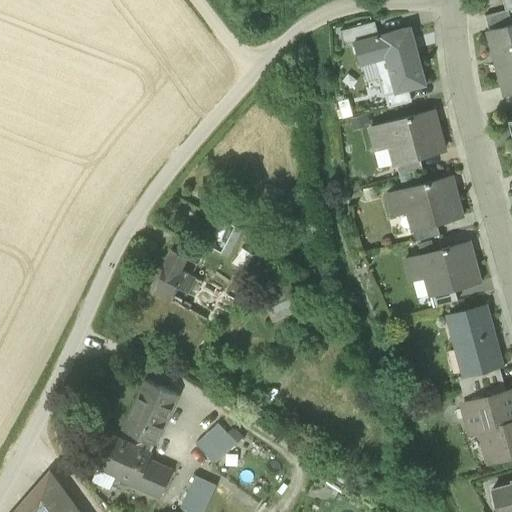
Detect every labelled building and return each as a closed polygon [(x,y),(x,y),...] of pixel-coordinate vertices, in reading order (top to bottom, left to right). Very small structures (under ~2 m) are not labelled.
[(511,0),(503,0),(506,10),(511,8),(511,0)] [(485,16),(488,27),(511,21),(508,9),(485,16)] [(343,44),(354,41),(378,35),(374,21),(340,31),(343,44)] [(511,24),(488,31),(505,95),(511,92),(511,24)] [(374,61),(383,96),(427,84),(411,27),(378,35),(354,41),(361,64),(374,61)] [(386,96),(389,107),(412,101),(409,89),(386,96)] [(435,109),(429,111),(433,123),(438,122),(435,109)] [(404,160),(404,161),(421,157),(445,150),(438,122),(433,123),(429,111),(371,127),(376,149),(399,143),(404,160)] [(397,162),(400,175),(424,168),(421,157),(404,161),(404,160),(397,162)] [(421,225),(421,227),(438,222),(462,216),(455,187),(450,188),(447,177),(389,193),(395,214),(416,208),(421,225)] [(207,246),(221,254),(236,227),(222,219),(207,246)] [(414,227),(418,240),(441,234),(438,222),(421,227),(421,225),(414,227)] [(438,292),(439,293),(455,289),(479,282),(472,253),(467,254),(464,243),(407,258),(412,280),(433,274),(438,292)] [(171,250),(162,270),(160,275),(153,291),(215,324),(219,314),(230,320),(239,302),(191,276),(198,264),(171,250)] [(302,308),(289,279),(260,292),(273,321),(302,308)] [(431,293),(434,306),(458,300),(455,289),(439,293),(438,292),(431,293)] [(447,315),(463,375),(499,365),(501,365),(485,305),(447,315)] [(506,392),(503,379),(499,365),(463,375),(458,376),(462,390),(465,402),(495,394),(496,395),(506,392)] [(124,431),(144,440),(154,444),(177,394),(147,380),(124,431)] [(478,420),(489,461),(511,455),(511,390),(506,392),(496,395),(495,394),(465,402),(464,402),(469,422),(478,420)] [(195,447),(214,466),(237,444),(218,424),(195,447)] [(147,460),(151,451),(136,444),(134,448),(111,438),(98,466),(113,473),(115,480),(122,477),(160,494),(170,471),(147,460)] [(143,441),(136,444),(151,451),(154,444),(144,440),(143,441)] [(115,480),(113,473),(98,466),(92,481),(111,489),(115,480)] [(79,511),(50,472),(20,506),(24,511),(79,511)] [(203,511),(216,484),(194,474),(180,507),(191,511),(203,511)] [(511,508),(511,483),(492,489),(498,511),(511,508)]
